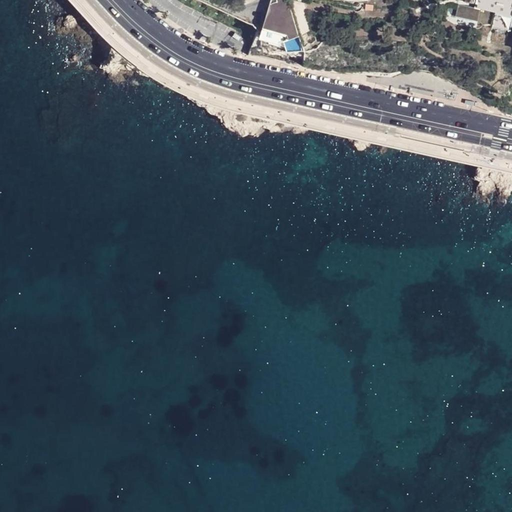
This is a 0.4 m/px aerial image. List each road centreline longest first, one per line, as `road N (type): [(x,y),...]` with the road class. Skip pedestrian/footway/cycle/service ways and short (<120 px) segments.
road 1 (secondary): [(101,0),(151,46),(208,77),(511,147)]
road 2 (secondary): [(511,130),(213,63),(123,0)]
